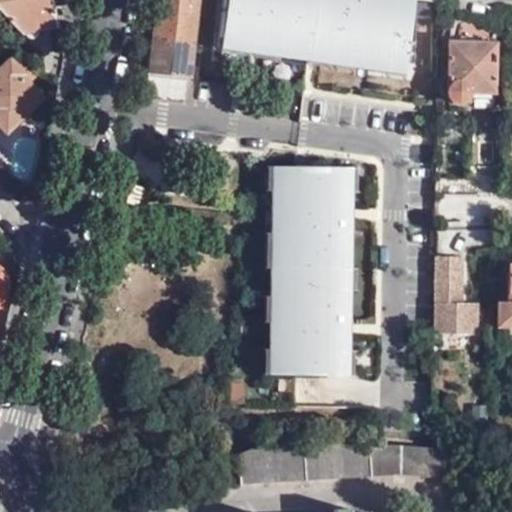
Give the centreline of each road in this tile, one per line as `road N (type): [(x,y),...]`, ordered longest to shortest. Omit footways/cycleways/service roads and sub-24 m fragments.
road 1 (residential): [(92,103),(403,150),(398,389)]
road 2 (tertiary): [(63,272),(8,459)]
road 3 (tertiary): [(92,103),(63,272)]
